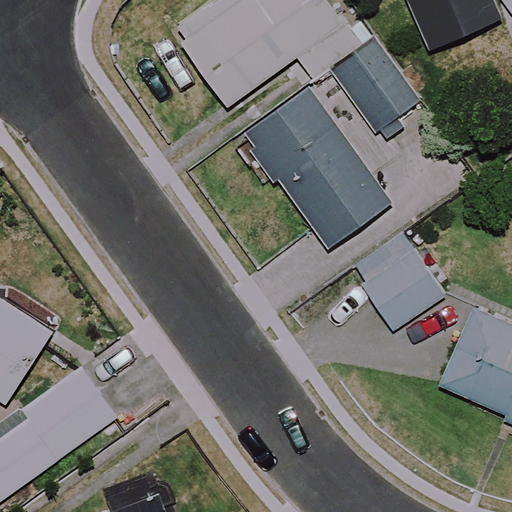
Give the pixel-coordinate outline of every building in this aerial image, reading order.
[(346,25),(329,0),(222,0),(177,30),(226,104),(346,25)] [(501,18),(493,0),(405,0),(428,51),(501,18)] [(511,0),(503,0),(511,12),(511,0)] [(392,203),(393,159),(383,144),(408,126),(400,114),(419,100),(374,37),(329,69),(354,105),(333,120),(310,87),(236,139),(267,183),(278,176),(328,248),(392,203)] [(446,295),(417,251),(363,286),(393,331),(446,295)] [(53,330),(0,295),(0,397),(7,402),(53,330)] [(511,319),(469,301),(449,347),(427,337),(411,373),(511,416),(511,319)] [(0,501),(117,417),(81,368),(24,410),(30,418),(0,439),(0,501)] [(167,511),(159,492),(109,511),(167,511)]
